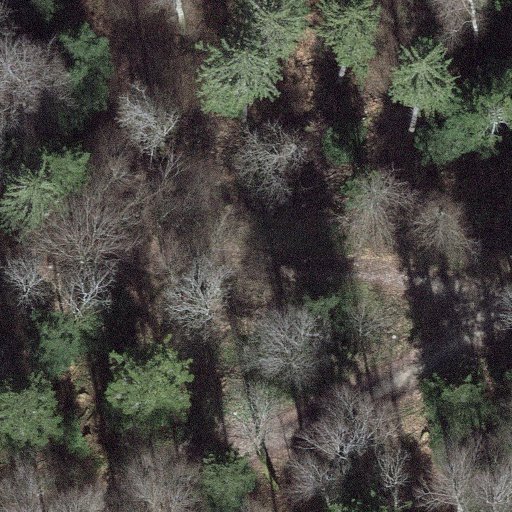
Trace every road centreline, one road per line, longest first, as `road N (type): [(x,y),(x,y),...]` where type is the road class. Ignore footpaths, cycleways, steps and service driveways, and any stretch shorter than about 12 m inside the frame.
road 1 (track): [(511,294),(381,389),(44,511)]
road 2 (track): [(0,250),(511,283)]
